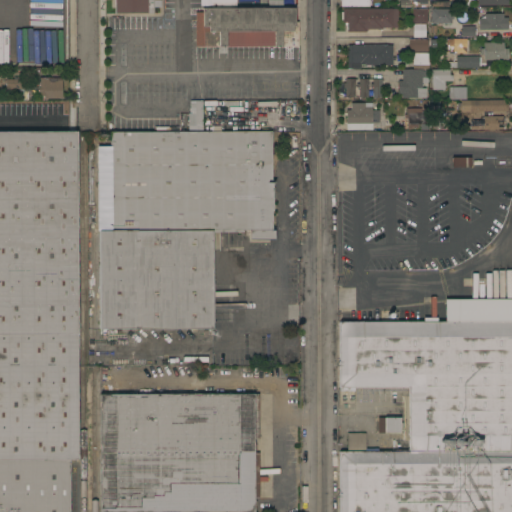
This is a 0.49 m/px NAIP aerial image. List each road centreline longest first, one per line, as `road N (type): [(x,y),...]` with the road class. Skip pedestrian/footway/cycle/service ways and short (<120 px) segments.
road 1 (residential): [(320,0),(321,511)]
road 2 (residential): [(89,128),(88,0)]
